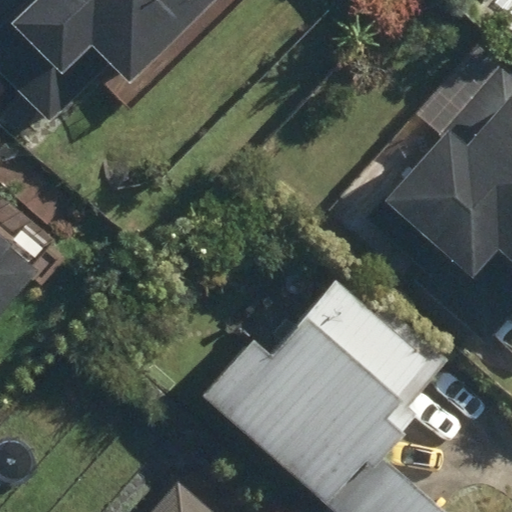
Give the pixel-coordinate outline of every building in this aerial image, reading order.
[(127,112),(243,0),(20,0),(0,19),(0,75),(55,133),(103,87),(127,112)] [(421,268),(412,278),(486,344),(494,335),(502,342),(511,329),(511,75),(498,64),(362,215),(421,268)] [(0,237),(0,303),(33,265),(0,237)] [(203,386),(335,496),(352,511),(453,511),(459,506),(370,432),(405,390),(399,385),(433,346),(381,300),(375,308),(335,274),(274,346),(253,328),(203,386)] [(219,511),(179,477),(149,511),(219,511)]
